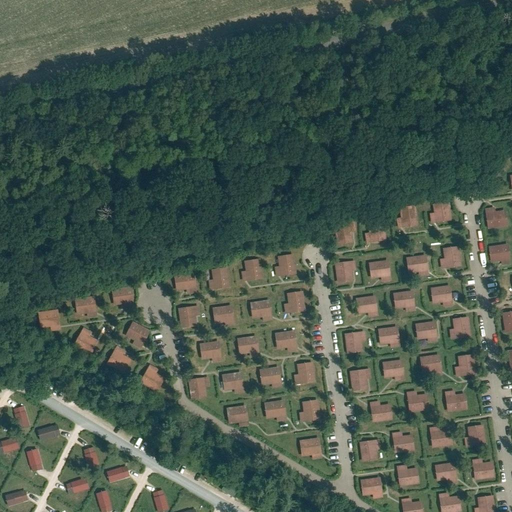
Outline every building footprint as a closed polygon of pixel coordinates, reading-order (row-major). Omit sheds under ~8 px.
[(451,224),(448,204),(432,207),(434,216),(430,217),(431,227),(451,224)] [(417,229),(414,209),(399,212),(400,221),(396,222),(397,232),(417,229)] [(485,212),(488,232),(508,230),(506,214),(495,215),(495,211),(485,212)] [(387,244),(384,224),(368,227),(370,236),(366,237),(367,247),(387,244)] [(353,226),(333,229),(336,249),(352,247),(351,236),(355,236),(353,226)] [(508,247),(488,249),(489,264),(501,262),(502,268),(510,267),(508,247)] [(462,270),(458,250),(443,253),(444,262),(440,263),(441,273),(462,270)] [(281,268),(274,269),(275,279),(299,277),(297,255),(280,257),(281,268)] [(425,258),(405,260),(406,274),(418,273),(419,279),(427,278),(425,258)] [(246,272),(240,273),(242,283),(265,281),(262,259),(245,261),(246,272)] [(387,263),(367,265),(369,279),(380,278),(381,284),(390,283),(387,263)] [(353,265),(332,267),(335,287),(351,285),(350,275),(354,274),(353,265)] [(227,270),(211,272),(212,281),(207,282),(209,291),(230,288),(227,270)] [(194,273),(173,277),(176,293),(185,291),(186,296),(198,293),(194,273)] [(110,289),(112,306),(125,304),(125,309),(137,308),(134,286),(110,289)] [(449,288),(429,290),(431,304),(442,303),(443,308),(452,307),(449,288)] [(413,293),(393,295),(394,310),(406,308),(407,314),(416,313),(413,293)] [(289,305),(283,306),(284,316),(307,313),(304,294),(288,296),(289,305)] [(74,298),(76,315),(87,314),(88,319),(98,318),(96,295),(74,298)] [(373,298),(353,301),(355,315),(366,314),(367,319),(376,318),(373,298)] [(272,302),(249,305),(251,321),(262,320),(263,325),(275,323),(272,302)] [(37,307),(38,331),(51,331),(51,320),(58,319),(57,306),(37,307)] [(201,307),(177,310),(180,331),(199,328),(198,318),(202,317),(201,307)] [(234,308),(212,310),(213,326),(224,325),(225,329),(237,328),(234,308)] [(511,316),(499,318),(502,338),(511,336),(511,316)] [(133,321),(125,337),(135,341),(132,346),(143,352),(153,332),(133,321)] [(472,340),(468,321),(453,323),(454,333),(450,334),(452,343),(472,340)] [(434,324),(414,326),(416,340),(427,339),(428,345),(437,344),(434,324)] [(92,331),(83,325),(72,345),(93,357),(101,344),(89,336),(92,331)] [(397,329),(377,331),(379,345),(390,344),(391,350),(400,349),(397,329)] [(297,333),(274,336),(277,351),(287,350),(287,354),(299,353),(297,333)] [(362,335),(342,338),(345,357),(361,355),(360,345),(364,344),(362,335)] [(258,338),(236,341),(239,357),(249,356),(250,359),(261,357),(258,338)] [(125,349),(114,343),(103,363),(125,375),(132,363),(121,357),(125,349)] [(220,343),(199,345),(200,361),(211,360),(212,364),(222,363),(220,343)] [(438,356),(418,359),(420,373),(431,372),(432,377),(441,376),(438,356)] [(476,377),(472,357),(457,360),(458,370),(454,370),(456,380),(476,377)] [(160,368),(150,362),(138,383),(159,395),(167,381),(156,375),(160,368)] [(401,362),(381,364),(382,378),(394,377),(394,383),(403,382),(401,362)] [(299,376),(293,377),(295,387),(318,384),(315,364),(298,367),(299,376)] [(282,369),(260,372),(262,387),(271,386),(272,392),(284,390),(282,369)] [(367,373),(347,376),(350,395),(366,393),(365,383),(369,383),(367,373)] [(244,375),(222,377),(224,393),(235,392),(235,397),(246,396),(244,375)] [(190,401),(208,400),(207,388),(211,388),(210,377),(188,379),(190,401)] [(406,396),(409,416),(429,413),(427,398),(416,399),(416,395),(406,396)] [(444,396),(447,416),(467,414),(465,398),(454,399),(454,395),(444,396)] [(286,401),(264,405),(267,420),(276,418),(277,425),(290,423),(286,401)] [(303,414),(298,414),(299,423),(303,423),(323,420),(321,401),(302,403),(303,414)] [(20,418),(13,402),(5,405),(11,422),(20,418)] [(248,406),(227,409),(229,424),(239,422),(239,428),(251,426),(248,406)] [(368,407),(371,427),(391,424),(389,409),(379,410),(378,406),(368,407)] [(47,418),(32,422),(35,433),(50,429),(47,418)] [(487,448),(484,428),(468,431),(470,440),(466,441),(467,451),(487,448)] [(429,433),(432,453),(452,451),(450,435),(439,436),(439,432),(429,433)] [(392,437),(395,457),(415,455),(413,439),(402,440),(402,436),(392,437)] [(322,438),(300,441),(302,459),(313,457),(314,464),(326,462),(322,438)] [(378,443),(358,446),(361,465),(377,463),(376,453),(380,452),(378,443)] [(89,460),(83,444),(75,447),(81,464),(89,460)] [(36,462),(29,445),(21,449),(28,465),(36,462)] [(112,461),(97,466),(101,477),(115,472),(112,461)] [(474,474),(475,485),(496,482),(494,466),(483,468),(482,464),(473,465),(474,474)] [(456,466),(435,469),(437,483),(448,481),(449,487),(458,486),(457,478),(456,466)] [(396,471),(399,491),(419,488),(417,473),(407,474),(406,470),(396,471)] [(74,473),(59,478),(63,488),(78,484),(74,473)] [(228,482),(224,490),(238,497),(242,489),(228,482)] [(379,482),(359,484),(361,498),(372,497),(373,502),(382,501),(379,482)] [(160,503),(154,486),(146,489),(152,506),(160,503)] [(103,504),(97,487),(88,491),(95,507),(103,504)] [(21,491),(6,496),(9,507),(24,502),(21,491)] [(439,499),(440,511),(461,511),(460,501),(449,502),(448,498),(439,499)] [(495,511),(493,499),(478,502),(479,511),(475,511),(495,511)] [(401,503),(402,511),(422,511),(422,505),(411,506),(411,502),(401,503)]
